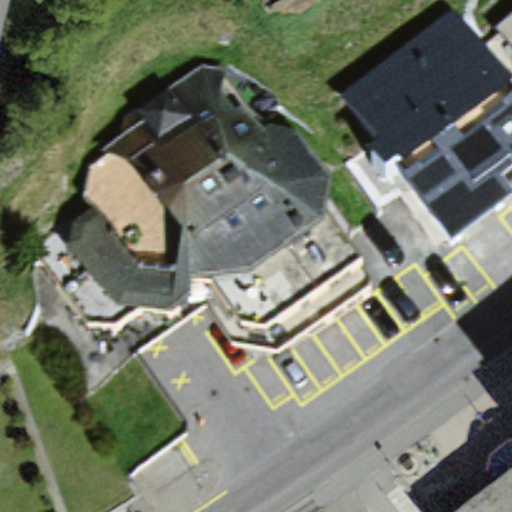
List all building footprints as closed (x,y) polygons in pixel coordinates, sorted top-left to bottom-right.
[(0,0),(0,39),(9,0),(0,0)] [(453,23),(338,109),(450,257),(511,211),(501,198),(511,189),(511,102),(477,55),(453,23)] [(511,28),(477,55),(511,102),(511,28)] [(270,149),(224,77),(202,73),(124,123),(117,150),(90,172),(83,203),(94,220),(72,234),(66,259),(121,334),(168,342),(211,314),(219,326),(235,352),(279,362),(374,294),(345,256),(327,232),(332,206),(295,153),(270,149)] [(511,511),(511,467),(454,511),(511,511)]
